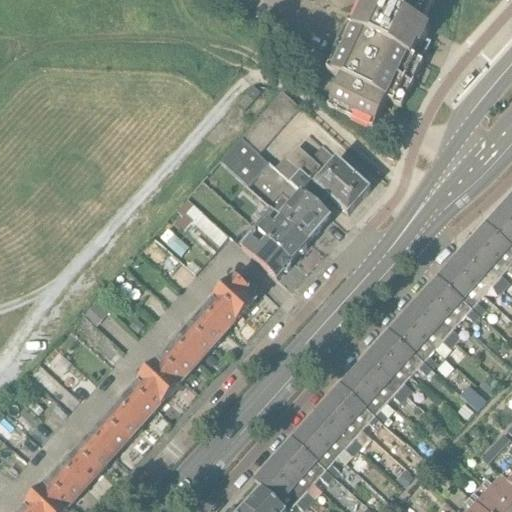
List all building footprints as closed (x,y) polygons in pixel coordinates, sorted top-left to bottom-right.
[(430,31),(423,28),(436,0),(371,0),(370,3),(369,2),(355,32),(349,29),(328,75),(342,81),(331,106),(328,110),(374,132),(387,103),(402,110),(423,64),(413,59),(417,49),(421,51),(430,31)] [(284,94),(275,104),(293,119),(302,110),(284,94)] [(293,119),(275,104),(267,113),(285,129),(293,119)] [(285,129),(267,113),(258,123),(276,139),(285,129)] [(276,139),(258,123),(250,132),(268,148),(276,139)] [(268,148),(250,132),(241,142),(242,143),(259,158),(268,148)] [(270,168),(259,158),(242,143),(221,166),(249,191),(270,168)] [(289,163),(301,174),(311,183),(322,170),(300,150),(289,163)] [(303,196),(318,210),(328,199),(348,218),(371,193),(337,163),(316,187),(311,183),(301,174),(290,186),(303,196)] [(282,219),(311,244),(331,221),(318,210),(303,196),(282,219)] [(221,250),(230,240),(194,208),(187,202),(177,214),(183,219),(177,226),(185,233),(193,225),(221,250)] [(511,203),(511,202),(498,216),(511,227),(511,203)] [(292,265),(311,244),(282,219),(271,211),(254,231),(267,243),(292,265)] [(511,227),(498,216),(486,229),(511,252),(511,227)] [(511,252),(486,229),(474,243),(509,272),(511,275),(511,252)] [(277,283),(292,265),(267,243),(262,250),(252,242),(253,241),(251,239),(241,251),(277,283)] [(502,279),(509,272),(474,243),(462,256),(504,294),(511,287),(502,279)] [(499,299),(504,294),(462,256),(450,269),(484,300),(491,292),(499,299)] [(478,306),(484,300),(450,269),(438,283),(480,321),(486,314),(478,306)] [(218,298),(243,321),(257,305),(251,300),(254,297),(234,279),(232,282),(232,283),(218,298)] [(475,326),(480,321),(438,283),(426,296),(459,326),(467,319),(475,326)] [(453,333),(459,326),(426,296),(414,310),(456,347),(462,341),(453,333)] [(229,336),(243,321),(218,298),(204,314),(229,336)] [(444,361),(456,347),(414,310),(402,323),(436,353),(444,361)] [(214,352),(229,336),(204,314),(190,330),(214,352)] [(430,360),(436,353),(402,323),(390,336),(416,358),(432,373),(438,367),(430,360)] [(200,367),(214,352),(190,330),(176,345),(200,367)] [(403,372),(416,358),(390,336),(377,350),(403,372)] [(186,383),(200,367),(176,345),(162,361),(186,383)] [(365,363),(407,401),(413,394),(411,392),(417,385),(403,372),(377,350),(365,363)] [(172,399),(186,383),(162,361),(147,377),(172,399)] [(401,407),(407,401),(365,363),(353,377),(386,408),(394,400),(401,407)] [(158,414),(172,399),(147,377),(133,392),(158,414)] [(381,414),(386,408),(353,377),(341,390),(383,428),(389,421),(381,414)] [(377,434),(383,428),(341,390),(329,404),(363,434),(370,427),(377,434)] [(144,430),(158,414),(133,392),(119,408),(144,430)] [(357,441),(363,434),(329,404),(317,418),(358,455),(365,448),(357,441)] [(130,446),(144,430),(119,408),(105,423),(130,446)] [(346,469),(358,455),(317,418),(305,431),(346,469)] [(115,461),(130,446),(105,423),(91,439),(115,461)] [(334,482),(346,469),(305,431),(293,444),(334,482)] [(500,444),(505,449),(511,444),(505,438),(500,444)] [(101,477),(115,461),(91,439),(77,455),(101,477)] [(329,487),(334,482),(293,444),(280,458),(314,487),(321,480),(329,487)] [(486,458),(492,464),(505,449),(500,444),(486,458)] [(87,493),(101,477),(77,455),(63,470),(87,493)] [(308,495),(314,487),(280,458),(268,471),(310,508),(316,502),(308,495)] [(489,468),(492,464),(486,458),(483,462),(489,468)] [(73,508),(87,493),(63,470),(48,486),(73,508)] [(306,511),(310,508),(268,471),(256,485),(262,491),(286,511),(306,511)] [(511,507),(511,481),(505,476),(493,488),(511,507)] [(489,511),(511,511),(511,507),(493,488),(487,482),(483,487),(489,494),(481,503),(489,511)] [(45,511),(69,511),(73,508),(48,486),(34,502),(45,511)] [(246,509),(248,511),(286,511),(262,491),(246,509)] [(489,511),(481,503),(474,497),(466,506),(472,511),(471,511),(489,511)] [(45,511),(34,502),(24,511),(45,511)]
